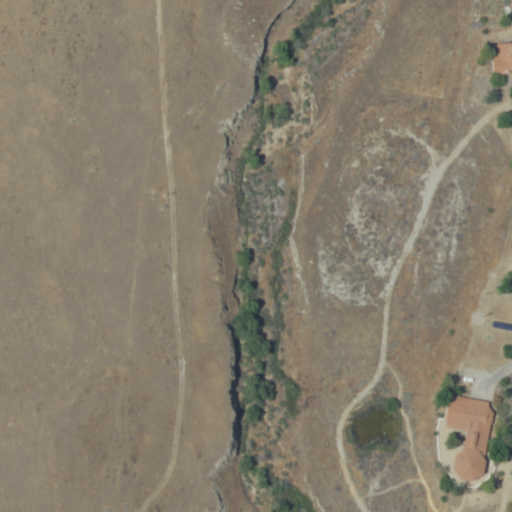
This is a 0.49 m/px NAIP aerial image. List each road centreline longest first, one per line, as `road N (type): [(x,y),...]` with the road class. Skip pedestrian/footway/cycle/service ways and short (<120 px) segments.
road 1 (residential): [(511,123),(486,109),(390,277),(374,389),(338,436),(368,511)]
road 2 (residential): [(503,511),(508,471),(471,493),(440,456),(443,397),(458,385),(496,378),(511,362)]
